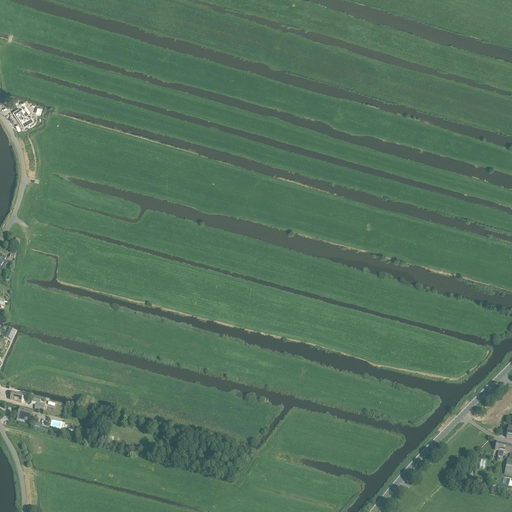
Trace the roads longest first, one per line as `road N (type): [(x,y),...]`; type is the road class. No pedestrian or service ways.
road 1 (tertiary): [(373,511),(511,365)]
road 2 (unclassified): [(0,239),(23,179),(19,149),(0,115)]
